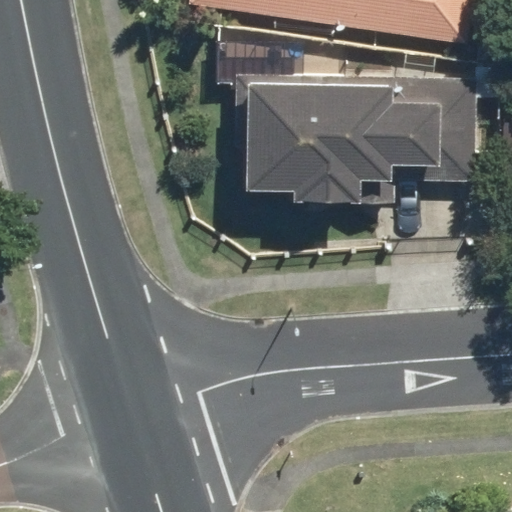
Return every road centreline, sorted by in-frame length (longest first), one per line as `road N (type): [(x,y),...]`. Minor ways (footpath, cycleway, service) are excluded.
road 1 (tertiary): [(18,0),(51,174),(127,420)]
road 2 (residential): [(127,420),(263,379),(511,360)]
road 3 (residential): [(127,420),(0,459)]
